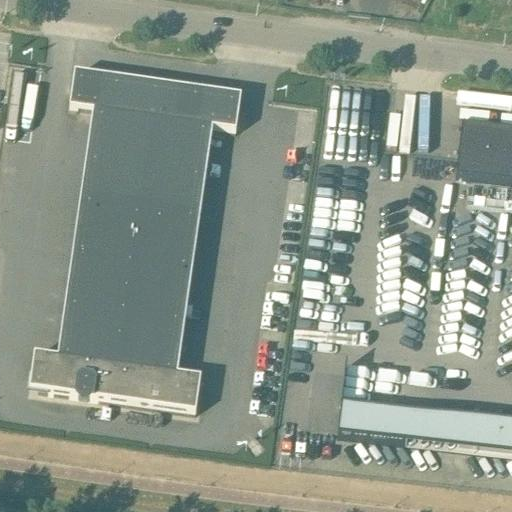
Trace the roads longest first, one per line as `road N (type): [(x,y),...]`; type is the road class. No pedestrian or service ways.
road 1 (unclassified): [(511,64),(37,0)]
road 2 (unknown): [(343,163),(344,313),(361,351),(511,386)]
